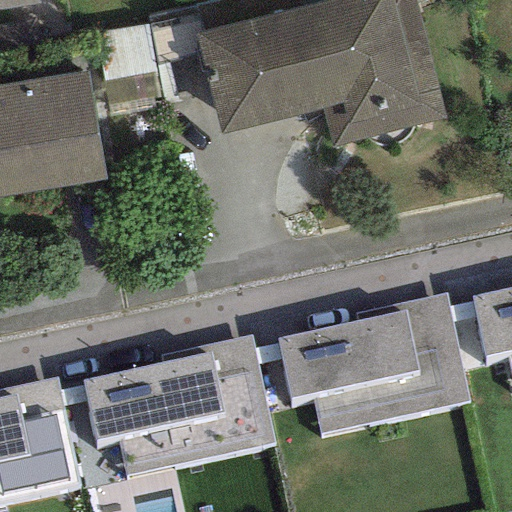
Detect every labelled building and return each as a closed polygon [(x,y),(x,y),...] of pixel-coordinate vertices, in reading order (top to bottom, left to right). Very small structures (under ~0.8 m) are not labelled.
[(0,0),(0,9),(39,3),(38,0),(0,0)] [(412,0),(321,0),(195,35),(220,134),(319,110),(330,149),(445,119),(412,0)] [(94,35),(110,123),(161,113),(145,25),(94,35)] [(0,197),(105,180),(87,72),(0,85),(0,197)] [(511,287),(469,297),(482,357),(506,352),(511,379),(511,287)] [(355,321),(276,338),(289,402),(313,396),(321,431),(468,400),(444,294),(353,314),(355,321)] [(161,361),(81,378),(95,442),(119,437),(127,471),(274,440),(250,334),(159,354),(161,361)] [(0,501),(79,485),(55,378),(0,390),(0,501)]
